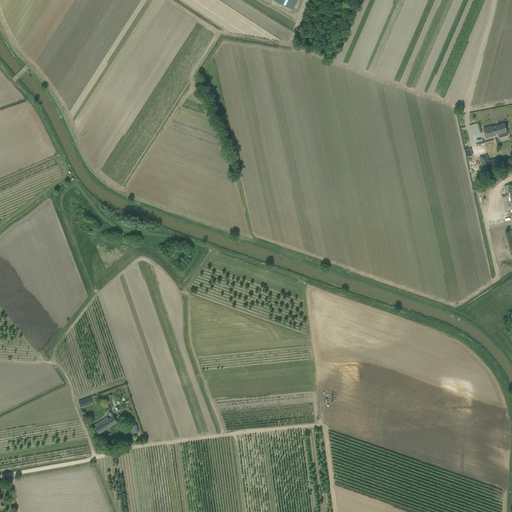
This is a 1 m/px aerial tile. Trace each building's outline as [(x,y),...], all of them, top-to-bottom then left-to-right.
[(275,0),(275,1),(293,9),(297,0),(275,0)] [(507,126),(506,126),(505,123),(493,126),(492,125),(483,128),(486,138),(507,132),(506,128),(507,128),(507,126)] [(480,160),(477,161),(482,175),(489,173),(489,171),(500,168),(498,161),(487,165),(485,159),(483,159),(484,161),(481,161),(480,160)] [(78,401),(80,407),(92,403),(90,397),(78,401)] [(117,422),(114,418),(110,411),(108,413),(111,417),(108,419),(107,417),(94,425),(95,427),(95,428),(99,434),(117,422)] [(136,424),(129,426),(132,434),(138,432),(136,424)]
